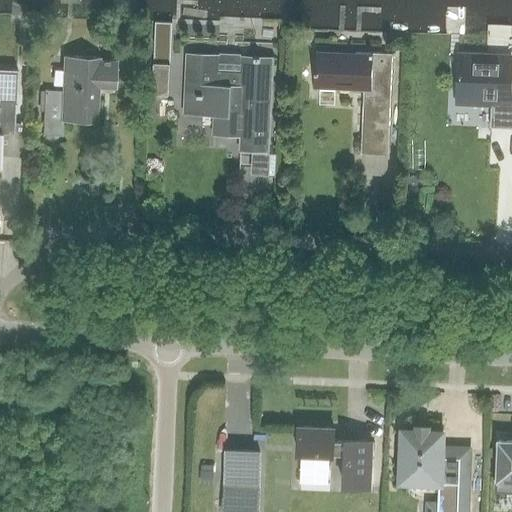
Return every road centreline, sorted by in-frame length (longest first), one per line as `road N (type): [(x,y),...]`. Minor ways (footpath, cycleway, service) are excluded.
road 1 (residential): [(0,290),(49,247),(90,233),(511,251)]
road 2 (unclassified): [(511,360),(0,335)]
